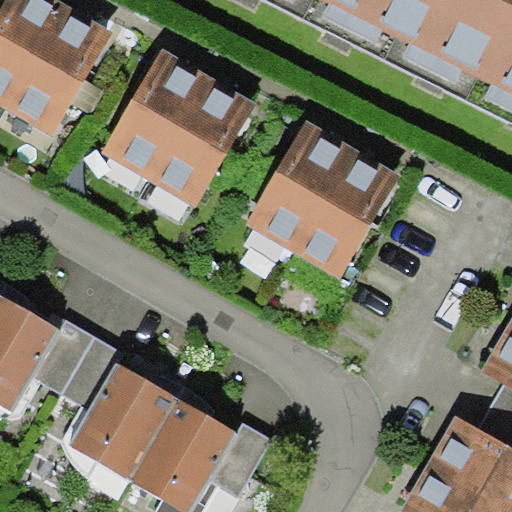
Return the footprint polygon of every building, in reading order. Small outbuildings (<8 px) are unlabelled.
[(100,36),(36,0),(0,0),(0,113),(43,138),(100,36)] [(511,0),(295,0),(511,109),(511,0)] [(244,107),(150,52),(92,153),(186,208),(244,107)] [(388,178),(293,123),(234,225),(330,279),(388,178)] [(0,420),(6,424),(31,380),(57,394),(89,338),(65,324),(59,334),(0,300),(0,420)] [(511,307),(469,384),(511,407),(511,307)] [(93,337),(59,398),(82,410),(62,445),(180,511),(188,511),(207,479),(234,495),(266,439),(233,421),(228,430),(119,369),(126,356),(93,337)] [(390,511),(511,511),(511,414),(490,402),(473,432),(445,416),(390,511)]
